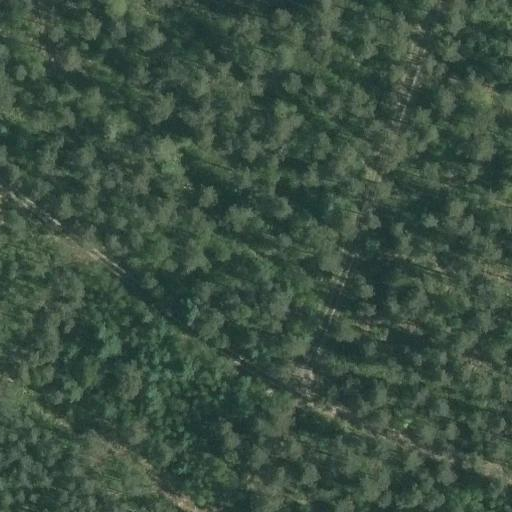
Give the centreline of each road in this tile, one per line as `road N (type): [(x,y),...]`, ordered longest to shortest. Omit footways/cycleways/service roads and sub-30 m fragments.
road 1 (track): [(0,182),(271,379),(360,423),(511,476)]
road 2 (track): [(301,395),(438,0)]
